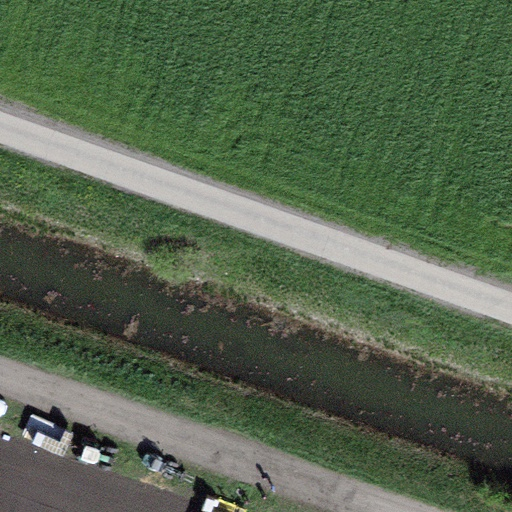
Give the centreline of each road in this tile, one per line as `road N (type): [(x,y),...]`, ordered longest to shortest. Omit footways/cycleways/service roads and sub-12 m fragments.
road 1 (track): [(511,335),(0,151)]
road 2 (track): [(393,511),(0,374)]
